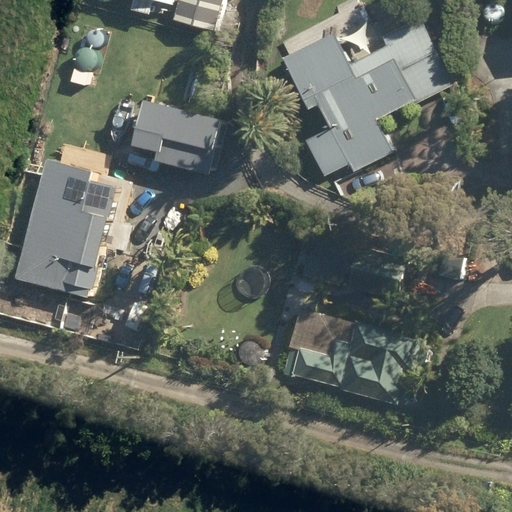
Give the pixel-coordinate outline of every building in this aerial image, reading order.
[(231,0),(188,0),(182,20),(223,32),(231,0)] [(391,39),(396,50),(361,67),(345,36),(311,53),(332,95),(324,99),(339,130),(323,138),(340,172),(357,164),(362,174),(402,154),(385,122),(398,116),(391,104),(415,92),(423,107),(462,87),(429,20),(391,39)] [(95,46),(99,45),(102,43),(105,41),(107,37),(107,33),(106,29),(104,26),(100,23),(97,22),(93,22),(89,24),(86,26),(84,29),(83,33),(84,37),(85,40),(88,43),(91,45),(95,46)] [(85,69),(89,68),(93,66),(95,63),(97,60),(97,56),(96,52),(94,49),(91,46),(87,45),(83,45),(80,47),(77,49),(75,52),(74,56),(74,60),(76,63),(78,66),(81,68),(85,69)] [(158,103),(144,157),(218,177),(233,122),(158,103)] [(108,173),(57,159),(25,279),(98,298),(100,289),(104,290),(131,187),(106,181),(108,173)] [(360,246),(323,236),(313,272),(351,282),(360,246)] [(367,247),(357,286),(407,299),(417,260),(367,247)] [(307,377),(354,389),(354,391),(416,408),(425,376),(426,376),(435,341),(368,324),(362,348),(344,343),(340,359),(311,352),(310,353),(298,350),(292,376),(306,380),(307,377)] [(250,366),(254,365),(258,363),(260,360),(262,357),(262,353),(261,349),(259,346),(256,343),(252,342),(248,342),(245,344),(242,346),(240,349),(239,353),(239,356),(241,360),(243,363),(246,365),(250,366)]
